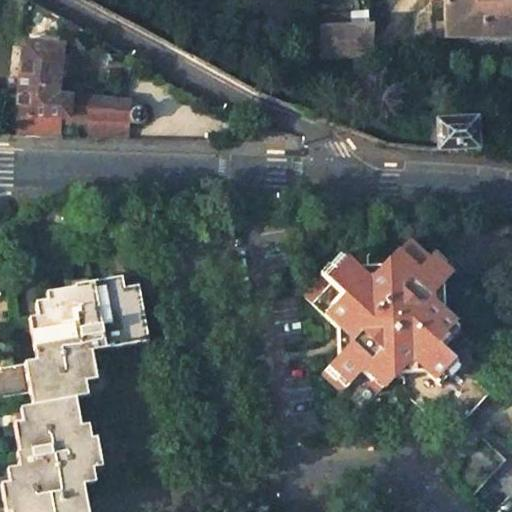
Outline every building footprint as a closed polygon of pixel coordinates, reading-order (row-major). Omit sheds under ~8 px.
[(511,0),(443,0),(444,38),(511,37),(511,0)] [(371,26),(322,28),(322,56),(369,55),(371,26)] [(63,45),(24,42),(15,119),(23,118),(22,125),(33,124),(34,118),(68,118),(82,118),(82,127),(93,127),(93,138),(128,140),(128,121),(130,124),(132,125),(138,126),(141,125),(142,123),(144,119),(144,115),(143,112),(139,109),(136,109),(130,102),(71,96),(58,95),(63,45)] [(60,138),(61,128),(82,127),(82,118),(68,118),(34,118),(33,124),(22,125),(20,125),(20,137),(60,138)] [(473,121),(435,123),(437,150),(475,148),(473,121)] [(413,362),(439,386),(458,365),(443,351),(461,332),(430,303),(430,297),(452,273),(432,254),(426,261),(406,242),(371,280),(366,280),(341,257),(304,297),(348,338),(348,344),(322,373),(342,392),(359,373),(378,392),(406,362),(413,362)] [(120,277),(73,286),(73,288),(45,293),(49,315),(42,316),(27,319),(35,361),(23,363),(31,407),(74,399),(72,385),(95,381),(90,352),(147,342),(138,293),(124,296),(120,277)] [(74,399),(31,407),(34,421),(12,424),(21,481),(0,484),(0,490),(4,511),(14,511),(18,511),(17,511),(86,511),(79,471),(101,468),(95,439),(82,441),(74,399)]
